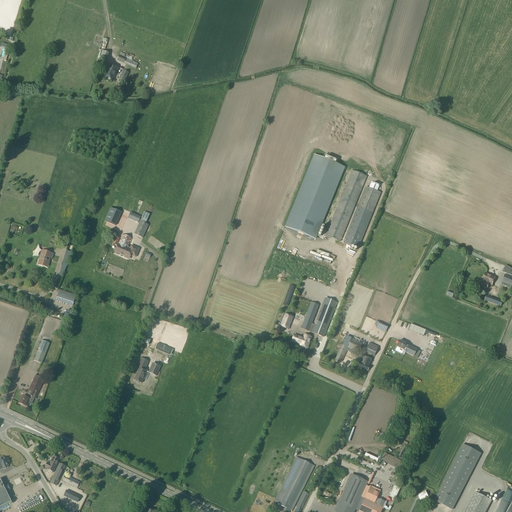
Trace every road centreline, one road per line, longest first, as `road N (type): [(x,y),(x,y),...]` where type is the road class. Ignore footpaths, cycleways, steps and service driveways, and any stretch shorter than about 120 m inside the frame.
road 1 (secondary): [(204,511),(5,417)]
road 2 (residential): [(306,511),(390,332)]
